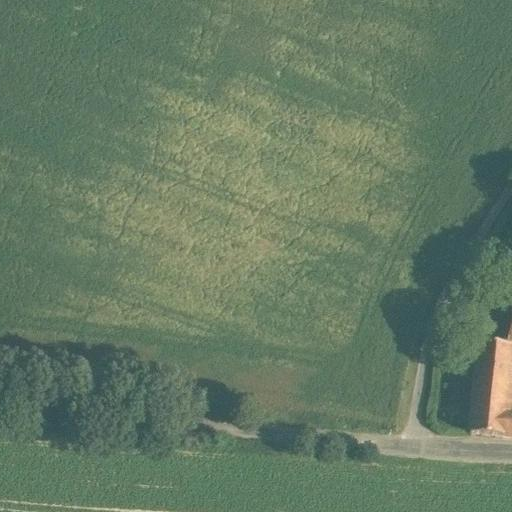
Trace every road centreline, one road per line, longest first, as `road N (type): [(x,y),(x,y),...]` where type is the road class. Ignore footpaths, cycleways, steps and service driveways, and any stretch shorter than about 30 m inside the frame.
road 1 (unclassified): [(511,450),(0,409)]
road 2 (track): [(418,443),(438,307),(511,178)]
